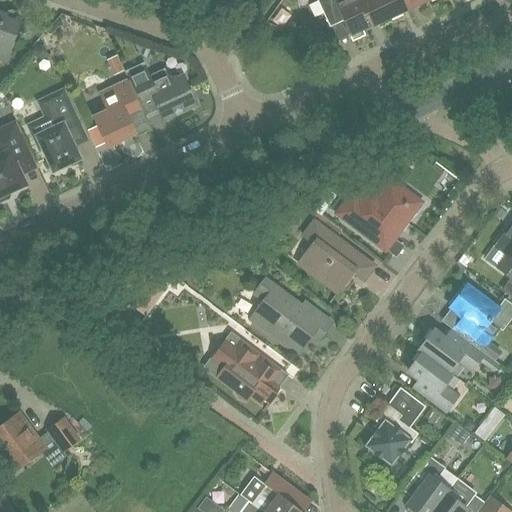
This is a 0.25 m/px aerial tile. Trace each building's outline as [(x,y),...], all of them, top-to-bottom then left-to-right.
[(370,27),(357,0),(318,0),(331,26),(343,20),(352,41),(364,35),(362,31),(370,27)] [(357,0),(370,27),(390,18),(381,0),(357,0)] [(409,9),(405,0),(381,0),(390,18),(409,9)] [(427,0),(405,0),(409,9),(427,0)] [(0,58),(6,61),(9,53),(20,20),(18,19),(18,16),(18,14),(16,12),(14,10),(12,9),(9,9),(7,10),(5,12),(4,14),(0,12),(0,58)] [(49,56),(44,44),(32,49),(35,57),(42,59),(49,56)] [(110,67),(119,63),(116,55),(106,60),(110,67)] [(148,76),(142,63),(125,71),(139,102),(152,96),(163,120),(195,104),(182,75),(175,79),(166,76),(163,69),(148,76)] [(105,142),(107,146),(135,133),(128,120),(141,114),(126,81),(100,94),(107,110),(93,117),(97,124),(105,142)] [(66,129),(79,124),(64,90),(39,101),(51,128),(36,135),(37,137),(33,139),(39,151),(42,149),(52,171),(80,159),(66,129)] [(0,200),(4,198),(3,195),(25,184),(21,175),(37,167),(16,122),(0,129),(0,200)] [(105,142),(97,124),(87,129),(96,147),(105,142)] [(385,251),(422,202),(389,177),(377,193),(367,185),(357,198),(351,193),(336,213),(385,251)] [(329,207),(317,199),(306,204),(322,216),(329,207)] [(363,280),(374,266),(314,221),(303,235),(313,243),(298,264),(337,293),(353,273),(363,280)] [(511,225),(496,246),(507,255),(498,267),(511,277),(511,225)] [(175,275),(164,266),(128,282),(138,291),(129,303),(146,315),(175,275)] [(321,337),(332,322),(304,302),(301,306),(265,279),(254,293),(264,300),(250,319),(298,355),(314,332),(321,337)] [(490,321),(499,308),(467,285),(451,307),(468,320),(458,333),(468,341),(494,360),(500,352),(487,342),(499,327),(490,321)] [(499,364),(494,360),(468,341),(461,351),(433,330),(419,350),(422,352),(449,372),(449,371),(456,362),(471,373),(484,355),(489,358),(484,366),(493,372),(499,364)] [(264,400),(269,403),(261,412),(263,414),(283,388),(272,380),(280,369),(261,355),(231,332),(211,359),(223,368),(217,376),(236,391),(234,393),(239,399),(246,402),(250,396),(261,404),(264,400)] [(453,374),(449,371),(449,372),(422,352),(408,371),(436,392),(428,401),(445,414),(459,394),(445,384),(453,374)] [(400,420),(416,399),(400,387),(375,421),(380,424),(364,446),(385,462),(380,468),(393,478),(403,465),(396,460),(410,442),(411,443),(418,433),(400,420)] [(0,426),(0,456),(12,472),(28,460),(44,448),(44,447),(54,440),(63,451),(80,439),(64,418),(47,430),(48,432),(37,439),(18,413),(2,425),(0,426)] [(483,442),(493,429),(482,421),(472,434),(483,442)] [(431,511),(446,493),(447,493),(449,490),(436,480),(445,468),(429,456),(414,476),(424,483),(407,505),(416,511),(431,511)] [(294,490),(273,474),(251,503),(258,508),(262,511),(301,511),(286,500),(294,490)] [(476,511),(484,502),(471,492),(473,489),(458,478),(449,490),(447,493),(446,493),(431,511),(476,511)] [(511,511),(490,496),(478,511),(511,511)] [(262,511),(258,508),(251,503),(247,500),(238,511),(262,511)]
